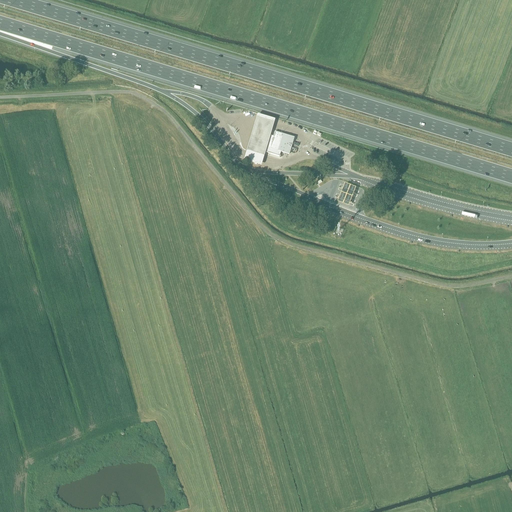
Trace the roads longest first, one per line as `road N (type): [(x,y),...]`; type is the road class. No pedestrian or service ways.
road 1 (unclassified): [(511,277),(436,285),(288,244),(253,219),(168,115),(139,94),(0,97)]
road 2 (motorway): [(0,22),(511,176)]
road 3 (motorway): [(511,150),(11,0)]
road 4 (motorway): [(0,33),(163,90)]
